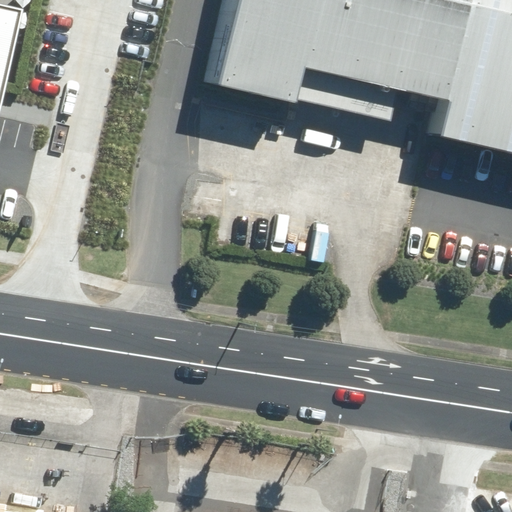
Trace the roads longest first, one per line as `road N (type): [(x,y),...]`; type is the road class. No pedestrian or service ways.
road 1 (primary): [(0,327),(511,409)]
road 2 (unknown): [(155,352),(155,432),(184,469),(309,489),(336,484),(359,467),(388,390)]
road 3 (unknown): [(342,204),(162,156)]
